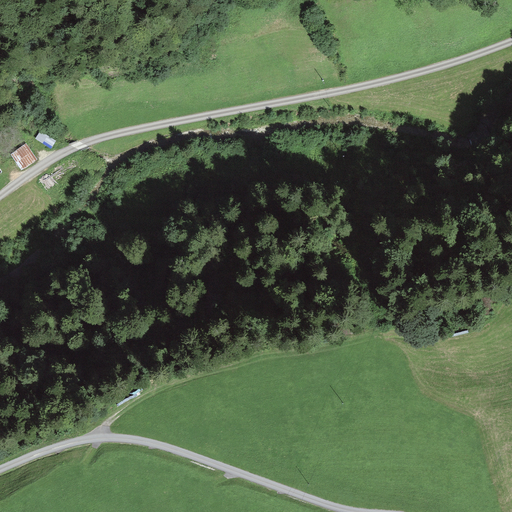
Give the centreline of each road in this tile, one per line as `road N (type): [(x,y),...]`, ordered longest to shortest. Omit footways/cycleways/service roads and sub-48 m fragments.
road 1 (track): [(0,196),(88,141),(390,79),(511,41)]
road 2 (track): [(0,472),(83,440),(128,439),(355,511)]
